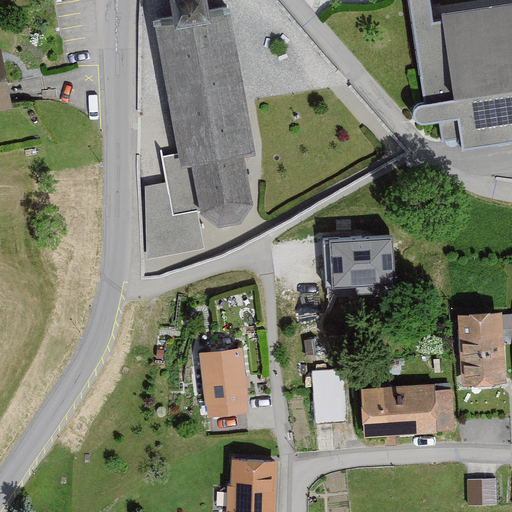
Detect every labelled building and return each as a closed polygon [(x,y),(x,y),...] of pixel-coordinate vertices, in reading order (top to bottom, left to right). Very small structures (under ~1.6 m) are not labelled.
[(171,0),(177,29),(211,23),(206,0),(171,0)] [(407,0),(422,107),(417,109),(415,112),(415,116),(416,120),(418,124),(424,126),(460,121),(464,151),(511,144),(511,6),(438,16),(439,23),(432,24),(429,0),(407,0)] [(177,29),(162,31),(184,154),(161,158),(172,216),(204,211),(220,224),(239,220),(249,204),(240,155),(251,153),(227,20),(211,23),(177,29)] [(1,52),(0,52),(0,112),(11,110),(1,52)] [(391,239),(329,243),(332,285),(394,281),(391,239)] [(506,384),(500,313),(456,317),(461,388),(506,384)] [(336,338),(311,340),(314,370),(338,368),(336,338)] [(247,413),(241,350),(203,354),(208,416),(247,413)] [(434,392),(433,385),(362,389),(365,438),(436,434),(436,432),(454,431),(452,391),(434,392)] [(272,511),(275,462),(233,460),(230,511),(272,511)] [(494,506),(493,480),(464,481),(465,507),(494,506)]
